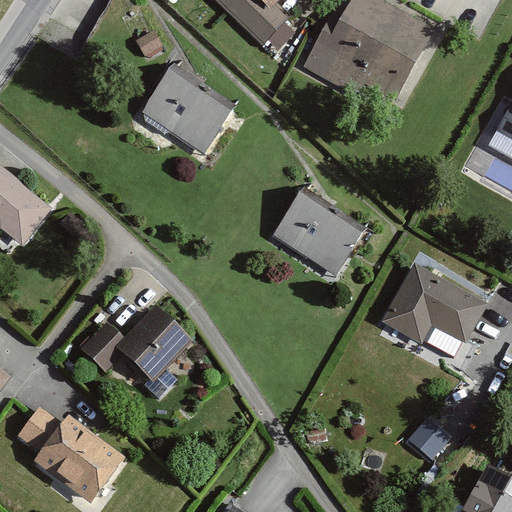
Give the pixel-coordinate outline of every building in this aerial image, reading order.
[(213,0),(264,49),(291,20),(281,10),(291,0),(305,0),(313,8),(320,0),(213,0)] [(442,31),(383,0),(357,0),(344,24),(335,20),(308,72),(397,118),(442,31)] [(155,31),(137,40),(146,57),(164,47),(155,31)] [(240,110),(177,69),(145,118),(207,160),(240,110)] [(511,100),(495,131),(511,140),(511,100)] [(58,212),(0,166),(0,236),(4,231),(28,250),(58,212)] [(363,236),(300,196),(270,243),(333,283),(363,236)] [(490,310),(419,269),(386,326),(427,349),(439,329),(469,346),(490,310)] [(156,308),(124,339),(116,348),(124,355),(149,380),(154,385),(168,370),(194,345),(156,308)] [(108,323),(82,350),(106,374),(124,355),(116,348),(124,339),(108,323)] [(0,392),(11,377),(0,369),(0,392)] [(149,380),(144,386),(158,401),(178,381),(168,370),(154,385),(149,380)] [(72,418),(65,428),(44,412),(22,441),(44,458),(38,465),(94,508),(130,461),(72,418)] [(511,511),(511,480),(492,469),(468,511),(511,511)]
